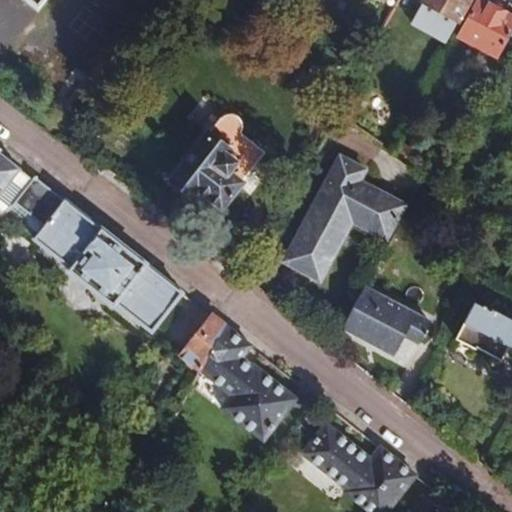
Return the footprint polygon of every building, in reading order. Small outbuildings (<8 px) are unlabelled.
[(155,0),(100,0),(136,26),(155,0)] [(468,0),(422,0),(416,13),(445,30),(453,28),(468,0)] [(511,12),(488,0),(475,0),(459,32),(497,52),(510,29),(511,30),(511,12)] [(222,203),(265,148),(242,129),(245,123),(245,120),(242,114),(240,111),(236,109),(232,108),(228,109),(222,114),(211,129),(208,129),(173,176),(195,192),(201,185),(222,203)] [(403,136),(397,148),(413,159),(419,147),(403,136)] [(0,210),(4,213),(34,176),(21,165),(22,164),(0,147),(1,146),(0,144),(0,210)] [(366,168),(342,155),(287,250),(316,265),(337,232),(334,230),(351,200),(358,205),(355,211),(390,231),(405,204),(361,178),(366,168)] [(483,224),(491,212),(461,192),(453,204),(483,224)] [(184,289),(63,195),(34,235),(70,262),(68,267),(114,301),(116,299),(153,328),(184,289)] [(429,320),(364,282),(341,322),(393,351),(404,330),(419,338),(429,320)] [(493,306),(478,298),(458,334),(476,344),(478,342),(503,356),(511,340),(511,306),(495,298),(493,306)] [(225,322),(213,312),(182,351),(202,366),(225,322)] [(225,322),(202,366),(233,392),(223,405),(265,437),(298,395),(256,362),(255,364),(243,354),(252,342),(225,322)] [(383,511),(416,472),(381,444),(372,456),(327,420),(305,450),(348,486),(345,488),(376,511),(383,511)]
